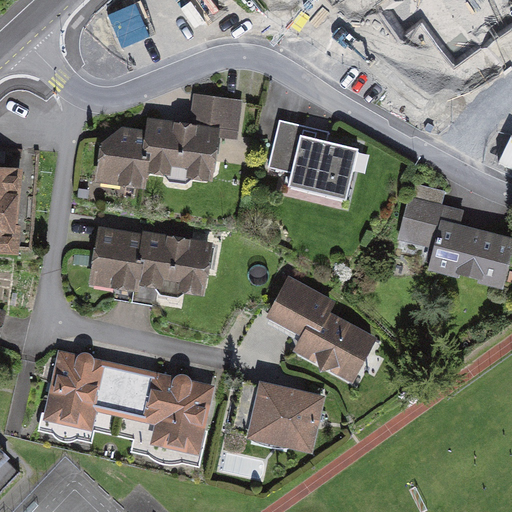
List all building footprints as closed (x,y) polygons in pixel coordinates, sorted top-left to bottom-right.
[(149,133),(144,171),(207,179),(213,131),(228,133),(232,103),(198,99),(194,126),(150,121),(149,133)] [(329,136),(283,126),(273,168),(295,173),(292,187),(348,200),(359,152),(327,145),(329,136)] [(120,129),(104,142),(99,180),(142,186),(144,171),(149,133),(120,129)] [(0,246),(19,247),(21,219),(18,219),(21,165),(0,163),(0,246)] [(502,281),(511,239),(460,228),(464,212),(414,201),(404,248),(434,255),(432,265),(502,281)] [(139,291),(140,283),(145,258),(142,257),(145,238),(101,230),(92,283),(139,291)] [(145,258),(140,283),(199,294),(208,245),(146,234),(145,238),(142,257),(145,258)] [(335,303),(290,279),(269,317),(305,337),(298,350),(356,382),(378,342),(329,314),(335,303)] [(137,369),(60,353),(44,430),(94,440),(97,429),(123,435),(137,369)] [(213,385),(137,369),(123,435),(135,437),(133,450),(197,464),(213,385)] [(326,398),(261,385),(250,438),(315,452),(326,398)] [(0,469),(11,458),(0,447),(0,469)]
